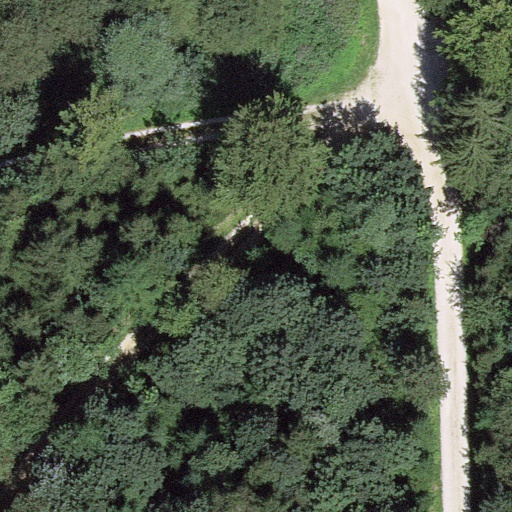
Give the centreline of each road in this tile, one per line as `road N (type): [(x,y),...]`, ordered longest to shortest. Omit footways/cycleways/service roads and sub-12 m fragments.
road 1 (track): [(0,511),(96,384),(360,124),(413,74),(511,25)]
road 2 (track): [(449,511),(438,302),(413,74),(387,0)]
road 3 (track): [(360,124),(247,123),(0,172)]
